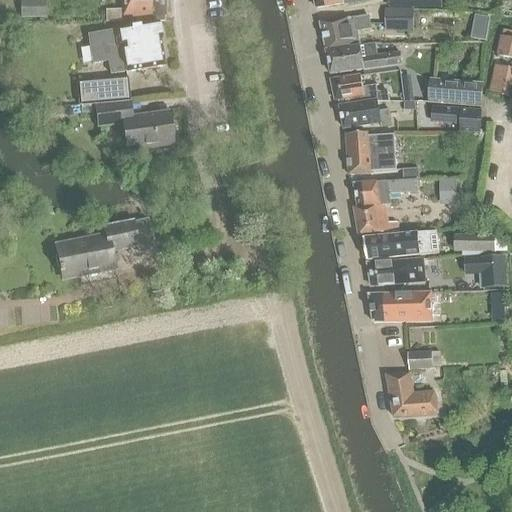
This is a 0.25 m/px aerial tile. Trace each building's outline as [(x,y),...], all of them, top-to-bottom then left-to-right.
[(45,18),(45,0),(19,0),(20,18),(45,18)] [(136,22),(164,22),(164,0),(121,0),(121,11),(105,11),(106,23),(123,23),(123,18),(136,18),(136,22)] [(314,0),(316,9),(366,0),(314,0)] [(412,0),(413,9),(441,9),(441,0),(412,0)] [(414,10),(385,10),(384,30),(413,31),(414,10)] [(326,52),(357,48),(357,43),(358,41),(357,32),(371,30),(369,17),(320,25),(326,52)] [(110,75),(164,67),(160,40),(158,24),(125,30),(88,36),(92,65),(108,62),(110,75)] [(490,30),(480,27),(476,39),(484,42),(486,42),(490,30)] [(511,60),(511,39),(502,37),(497,57),(511,60)] [(360,48),(357,48),(326,52),(331,76),(379,69),(402,65),(400,53),(377,56),(376,45),(360,48)] [(493,92),(506,95),(510,67),(497,65),(493,92)] [(407,99),(416,98),(414,76),(404,77),(407,99)] [(340,107),(376,102),(375,95),(378,95),(376,86),(362,88),(360,77),(331,82),(335,101),(338,101),(340,107)] [(482,83),(429,79),(427,104),(480,109),(482,83)] [(79,105),(128,101),(126,80),(77,84),(79,105)] [(143,101),(143,110),(152,110),(152,112),(162,112),(162,101),(143,101)] [(378,112),(376,103),(376,102),(340,107),(340,108),(339,108),(345,131),(370,127),(370,126),(391,122),(389,110),(378,112)] [(140,151),(172,147),(168,114),(130,119),(128,104),(95,109),(98,128),(122,125),(125,147),(139,145),(140,151)] [(62,116),(62,107),(47,108),(48,115),(56,115),(56,116),(62,116)] [(481,111),(432,107),(431,124),(460,126),(459,133),(480,134),(481,111)] [(368,135),(346,136),(348,176),(373,175),(373,173),(397,172),(394,136),(368,138),(368,135)] [(419,179),(418,169),(402,171),(403,181),(419,179)] [(377,182),(355,184),(355,185),(353,185),(356,207),(353,208),(357,238),(382,235),(382,233),(399,232),(398,223),(388,224),(385,206),(391,205),(389,195),(418,193),(417,181),(377,184),(377,182)] [(457,206),(457,181),(440,182),(440,206),(457,206)] [(455,212),(441,211),(439,227),(453,229),(455,212)] [(109,252),(136,247),(131,223),(104,229),(105,237),(56,247),(60,268),(58,268),(59,273),(61,273),(63,280),(113,270),(109,252)] [(433,255),(432,245),(431,233),(363,241),(367,262),(408,258),(433,255)] [(495,236),(454,236),(454,253),(495,253),(495,236)] [(427,274),(440,273),(439,258),(426,259),(427,274)] [(507,289),(505,258),(481,260),(483,290),(507,289)] [(371,287),(425,282),(423,261),(368,266),(371,287)] [(373,324),(421,323),(432,323),(431,294),(369,296),(373,324)] [(502,296),(490,296),(491,314),(503,313),(502,296)] [(433,370),(433,367),(442,367),(438,342),(426,343),(426,354),(408,355),(409,371),(433,370)] [(393,418),(437,415),(434,394),(412,395),(409,375),(386,377),(393,418)]
